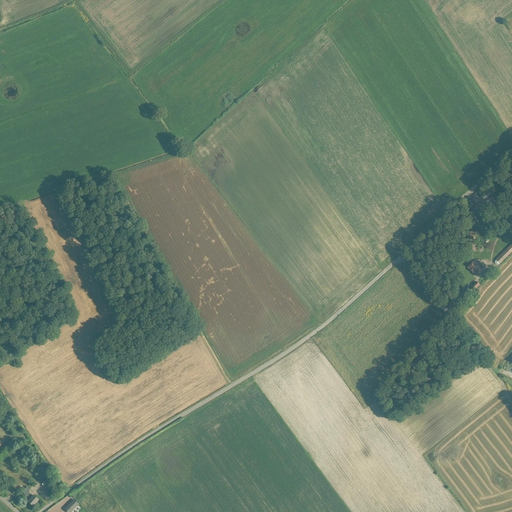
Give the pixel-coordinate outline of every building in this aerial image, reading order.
[(490,189),(481,197),(491,207),(499,199),(490,189)] [(499,203),(491,209),(497,217),(503,213),(502,213),(505,211),(499,203)] [(511,245),(497,259),(495,261),(495,263),(497,265),(499,265),(500,263),(511,251),(511,245)] [(476,261),(475,262),(474,261),(468,267),(468,268),(469,267),(471,270),(477,276),(482,271),(480,269),(481,268),(479,266),(480,265),(480,262),(478,261),(476,261)] [(471,287),(474,290),(479,284),(477,282),(471,287)] [(421,357),(415,363),(419,367),(425,361),(421,357)] [(26,495),(31,499),(28,502),(33,506),(38,500),(29,492),(31,490),(27,486),(22,492),(26,495)] [(74,500),(64,509),(67,511),(71,511),(79,505),(74,500)]
